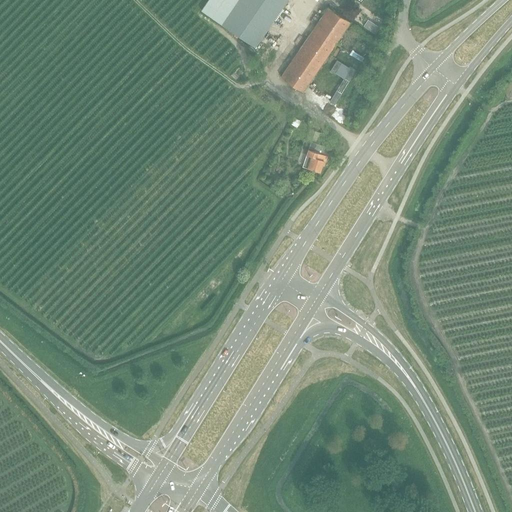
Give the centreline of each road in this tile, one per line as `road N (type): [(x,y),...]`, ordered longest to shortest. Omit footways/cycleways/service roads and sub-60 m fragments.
road 1 (track): [(511,506),(415,273),(430,225),(493,110),(466,92)]
road 2 (secondary): [(434,72),(351,171),(280,281)]
road 3 (secondary): [(319,293),(453,85)]
road 4 (primary): [(198,486),(308,310)]
road 5 (primary): [(280,281),(181,440)]
road 6 (primary): [(477,511),(439,425),(401,369)]
road 7 (primary): [(62,400),(158,477)]
